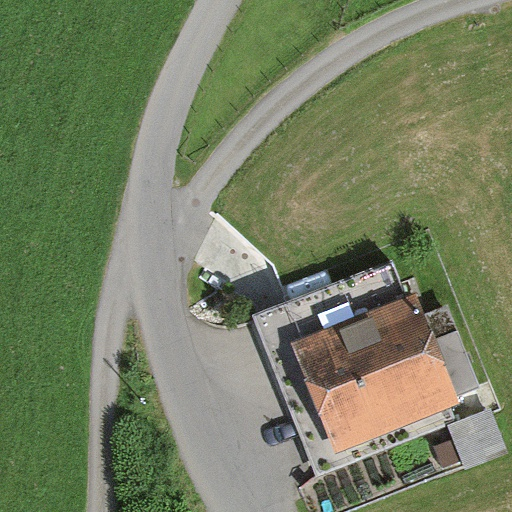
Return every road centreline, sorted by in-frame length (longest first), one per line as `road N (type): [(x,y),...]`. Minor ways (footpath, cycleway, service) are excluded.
road 1 (residential): [(239,511),(174,357),(155,194),(167,114),(218,0)]
road 2 (track): [(99,511),(110,327),(129,279),(158,247)]
